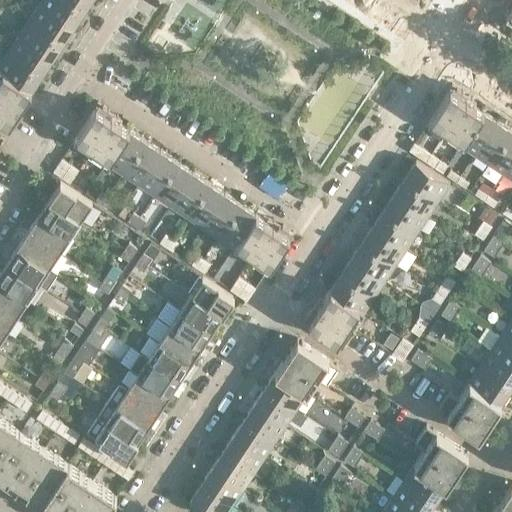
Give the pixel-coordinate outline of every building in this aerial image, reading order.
[(84,9),(71,0),(40,0),(40,2),(74,25),(84,9)] [(90,0),(71,0),(84,9),(90,0)] [(74,25),(40,2),(29,18),(63,41),(74,25)] [(63,41),(29,18),(18,34),(52,57),(63,41)] [(52,57),(18,34),(7,50),(41,73),(52,57)] [(41,73),(7,50),(0,61),(0,68),(31,89),(41,73)] [(0,115),(9,122),(31,89),(0,68),(0,115)] [(371,100),(378,90),(378,89),(374,86),(366,97),(366,98),(371,100)] [(460,143),(482,109),(450,88),(427,122),(460,143)] [(107,162),(129,128),(96,106),(73,140),(107,162)] [(474,153),(496,119),(482,109),(460,143),(474,153)] [(488,162),(510,128),(496,119),(474,153),(488,162)] [(123,173),(146,139),(129,128),(107,162),(123,173)] [(502,171),(511,156),(511,129),(510,128),(488,162),(502,171)] [(138,183),(160,149),(146,139),(123,173),(138,183)] [(418,155),(423,147),(414,141),(409,149),(418,155)] [(426,160),(431,152),(423,147),(418,155),(426,160)] [(154,193),(176,159),(160,149),(138,183),(154,193)] [(434,166),(439,158),(431,152),(426,160),(434,166)] [(511,178),(511,156),(502,171),(511,178)] [(70,181),(79,168),(62,157),(53,170),(70,181)] [(442,171),(448,163),(439,158),(434,166),(442,171)] [(170,204),(192,170),(176,159),(154,193),(170,204)] [(450,182),(416,159),(404,176),(438,198),(450,182)] [(459,174),(450,168),(446,174),(456,180),(459,174)] [(186,215),(209,181),(192,170),(170,204),(186,215)] [(469,181),(459,174),(456,180),(465,186),(469,181)] [(438,198),(404,176),(394,192),(428,214),(438,198)] [(92,202),(60,181),(49,197),(81,219),(92,202)] [(202,225),(225,191),(209,181),(186,215),(202,225)] [(487,193),(478,187),(474,192),(484,199),(487,193)] [(102,202),(107,194),(101,189),(95,198),(102,202)] [(217,236),(240,202),(225,191),(202,225),(217,236)] [(428,214),(394,192),(383,208),(417,230),(428,214)] [(497,199),(487,193),(484,199),(493,205),(497,199)] [(108,207),(114,198),(107,194),(102,202),(108,207)] [(81,219),(49,197),(38,213),(70,235),(81,219)] [(233,246),(256,212),(240,202),(217,236),(233,246)] [(511,216),(511,209),(506,205),(502,211),(511,217),(511,216)] [(417,230),(383,208),(372,224),(406,247),(417,230)] [(134,224),(139,215),(133,211),(127,219),(134,224)] [(267,269),(290,235),(256,212),(233,246),(267,269)] [(70,235),(38,213),(28,229),(60,251),(70,235)] [(140,228),(146,219),(139,215),(134,224),(140,228)] [(488,231),(492,224),(483,219),(479,225),(488,231)] [(406,247),(372,224),(361,240),(395,263),(406,247)] [(483,237),(488,231),(479,225),(475,232),(483,237)] [(60,251),(28,229),(17,245),(49,267),(60,251)] [(166,245),(172,236),(165,232),(159,241),(166,245)] [(494,255),(504,241),(493,234),(483,248),(494,255)] [(172,249),(178,241),(172,236),(166,245),(172,249)] [(395,263),(361,240),(351,256),(385,279),(395,263)] [(133,253),(137,247),(129,241),(124,248),(133,253)] [(49,267),(17,245),(6,261),(38,283),(49,267)] [(129,260),(133,253),(124,248),(120,254),(129,260)] [(467,262),(471,256),(462,250),(458,256),(467,262)] [(148,263),(152,257),(143,251),(139,257),(148,263)] [(481,274),(491,260),(480,253),(471,267),(481,274)] [(198,267),(204,258),(197,254),(192,262),(198,267)] [(385,279),(351,256),(340,272),(374,295),(385,279)] [(462,269),(467,262),(458,256),(454,263),(462,269)] [(143,270),(148,263),(139,257),(135,264),(143,270)] [(205,271),(210,262),(204,258),(198,267),(205,271)] [(38,283),(6,261),(0,270),(0,280),(28,299),(38,283)] [(374,295),(340,272),(330,287),(364,310),(374,295)] [(112,285),(116,279),(107,273),(103,279),(112,285)] [(234,296),(202,275),(191,292),(223,313),(234,296)] [(247,299),(255,286),(238,275),(230,288),(247,299)] [(107,292),(112,285),(103,279),(99,286),(107,292)] [(28,299),(0,280),(0,303),(17,315),(28,299)] [(126,295),(131,289),(122,283),(118,289),(126,295)] [(445,295),(449,289),(440,283),(436,289),(445,295)] [(342,343),(364,310),(330,287),(308,321),(342,343)] [(122,302),(126,295),(118,289),(113,296),(122,302)] [(440,302),(445,295),(436,289),(432,296),(440,302)] [(223,313),(191,292),(180,308),(212,329),(223,313)] [(451,319),(461,305),(450,298),(441,312),(451,319)] [(17,315),(0,303),(0,326),(6,331),(17,315)] [(90,317),(95,311),(86,305),(82,312),(90,317)] [(212,329),(180,308),(170,324),(202,345),(212,329)] [(86,324),(90,317),(82,312),(77,318),(86,324)] [(105,327),(109,321),(101,315),(96,322),(105,327)] [(423,327),(428,321),(419,315),(415,321),(423,327)] [(511,316),(501,332),(511,340),(511,316)] [(438,339),(448,324),(437,317),(428,332),(438,339)] [(419,333),(423,327),(415,321),(410,328),(419,333)] [(101,334),(105,327),(96,322),(92,328),(101,334)] [(202,345),(170,324),(159,340),(191,361),(202,345)] [(511,340),(501,332),(490,349),(511,363),(511,340)] [(413,343),(402,335),(399,341),(409,348),(413,343)] [(69,349),(73,343),(65,337),(60,344),(69,349)] [(339,365),(302,340),(297,337),(275,370),(307,391),(318,375),(328,382),(339,365)] [(191,361),(159,340),(148,356),(180,377),(191,361)] [(409,348),(399,341),(395,346),(406,353),(409,348)] [(65,356),(69,349),(60,344),(56,350),(65,356)] [(406,353),(395,346),(391,352),(402,359),(406,353)] [(84,359),(88,353),(79,347),(75,354),(84,359)] [(418,362),(425,351),(418,347),(411,357),(418,362)] [(511,384),(511,363),(490,349),(479,365),(511,386),(511,384)] [(425,367),(432,356),(425,351),(418,362),(425,367)] [(79,366),(84,359),(75,354),(71,360),(79,366)] [(180,377),(148,356),(137,372),(169,393),(180,377)] [(511,386),(479,365),(468,381),(500,402),(511,386)] [(48,381),(52,375),(43,369),(39,376),(48,381)] [(307,391),(275,370),(265,386),(297,407),(307,391)] [(169,393),(137,372),(127,388),(159,409),(169,393)] [(43,388),(48,381),(39,376),(35,382),(43,388)] [(62,391),(67,385),(58,379),(54,386),(62,391)] [(479,435),(500,402),(468,381),(458,396),(448,390),(436,407),(479,435)] [(7,397),(13,388),(7,384),(1,393),(7,397)] [(58,398),(62,391),(54,386),(49,392),(58,398)] [(297,407),(265,386),(254,402),(286,423),(297,407)] [(14,401),(19,392),(13,388),(7,397),(14,401)] [(159,409),(127,388),(116,404),(148,425),(159,409)] [(20,405),(26,397),(19,392),(14,401),(20,405)] [(26,409),(32,401),(26,397),(20,405),(26,409)] [(286,423),(254,402),(243,418),(275,439),(286,423)] [(148,425),(116,404),(105,420),(137,441),(148,425)] [(358,425),(365,414),(351,405),(344,415),(358,425)] [(42,420),(48,412),(42,408),(36,416),(42,420)] [(49,425),(54,416),(48,412),(42,420),(49,425)] [(0,459),(20,430),(0,416),(0,459)] [(55,429),(61,420),(54,416),(49,425),(55,429)] [(275,439),(243,418),(233,434),(264,455),(275,439)] [(378,438),(385,427),(370,418),(363,428),(378,438)] [(61,433),(67,424),(61,420),(55,429),(61,433)] [(137,441),(105,420),(94,437),(126,458),(137,441)] [(446,483),(468,451),(426,423),(414,440),(424,447),(414,462),(446,483)] [(67,437),(73,428),(67,424),(61,433),(67,437)] [(74,441),(80,433),(73,428),(67,437),(74,441)] [(0,477),(40,504),(68,462),(20,430),(0,459),(0,477)] [(339,454),(348,440),(337,433),(328,447),(339,454)] [(264,455),(233,434),(222,450),(254,471),(264,455)] [(84,448),(90,439),(84,435),(78,444),(84,448)] [(90,452),(96,444),(90,439),(84,448),(90,452)] [(354,465),(364,450),(353,443),(344,458),(354,465)] [(97,457),(102,448),(96,444),(90,452),(97,457)] [(103,461),(109,452),(102,448),(97,457),(103,461)] [(254,471),(222,450),(211,466),(243,487),(254,471)] [(109,465),(115,456),(109,452),(103,461),(109,465)] [(326,474),(335,459),(325,452),(315,466),(326,474)] [(115,469),(121,460),(115,456),(109,465),(115,469)] [(122,473),(127,465),(121,460),(115,469),(122,473)] [(52,511),(104,511),(117,494),(68,462),(40,504),(52,511)] [(446,483),(414,462),(404,478),(436,499),(446,483)] [(341,484),(351,470),(340,463),(331,477),(341,484)] [(128,477),(134,469),(127,465),(122,473),(128,477)] [(243,487),(211,466),(201,482),(233,503),(243,487)] [(427,511),(436,499),(404,478),(393,494),(420,511),(427,511)] [(511,479),(511,480),(500,497),(505,500),(511,504),(511,479)] [(226,511),(233,503),(201,482),(189,499),(209,511),(226,511)] [(420,511),(393,494),(382,510),(384,511),(420,511)] [(285,511),(300,511),(305,504),(295,497),(285,511)] [(511,511),(511,504),(505,500),(500,497),(490,511),(511,511)]
